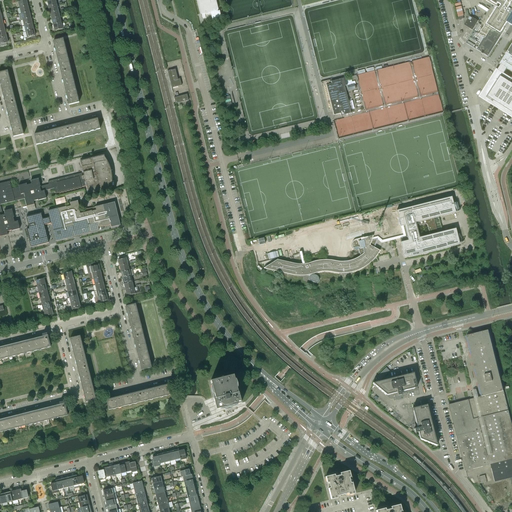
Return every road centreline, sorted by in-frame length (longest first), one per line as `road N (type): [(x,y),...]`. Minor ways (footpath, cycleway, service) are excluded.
road 1 (secondary): [(227,334),(174,234),(115,0)]
road 2 (unclassified): [(489,511),(454,468),(419,331)]
road 3 (residential): [(59,325),(76,393),(0,413)]
road 4 (secondary): [(438,511),(406,478),(326,422)]
road 5 (secondary): [(321,430),(430,511)]
road 6 (residential): [(419,331),(365,359),(319,416)]
road 7 (residential): [(326,422),(365,370),(419,331)]
road 8 (secondary): [(227,334),(313,424)]
road 9 (secondary): [(319,416),(227,334)]
